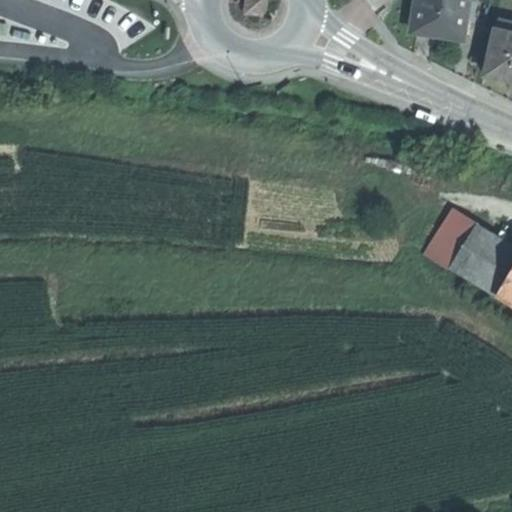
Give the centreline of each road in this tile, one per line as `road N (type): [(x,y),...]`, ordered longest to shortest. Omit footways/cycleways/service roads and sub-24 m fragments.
road 1 (tertiary): [(511,128),(298,34)]
road 2 (tertiary): [(212,0),(222,37),(240,49),(261,53),(298,34)]
